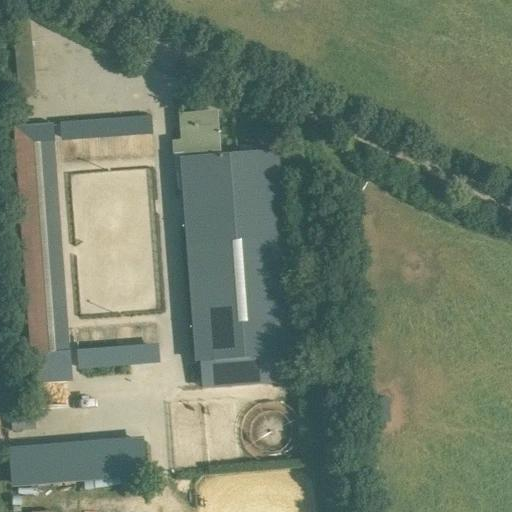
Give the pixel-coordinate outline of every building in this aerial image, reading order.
[(196,127),(194,128),(194,129),(182,130),(183,144),(175,145),(175,156),(189,155),(189,160),(219,158),(216,115),(195,117),(196,127)] [(151,120),(61,126),(62,139),(152,133),(151,120)] [(53,127),(15,130),(33,373),(71,370),(70,357),(46,359),(30,142),(54,140),(53,127)] [(189,160),(185,161),(187,194),(278,187),(275,154),(219,158),(189,160)] [(278,187),(187,194),(186,195),(199,364),(292,357),(279,187),(278,188),(278,187)] [(158,350),(78,356),(79,369),(159,363),(158,350)] [(76,445),(12,450),(15,486),(80,480),(76,445)] [(188,498),(188,511),(213,511),(213,496),(188,498)]
